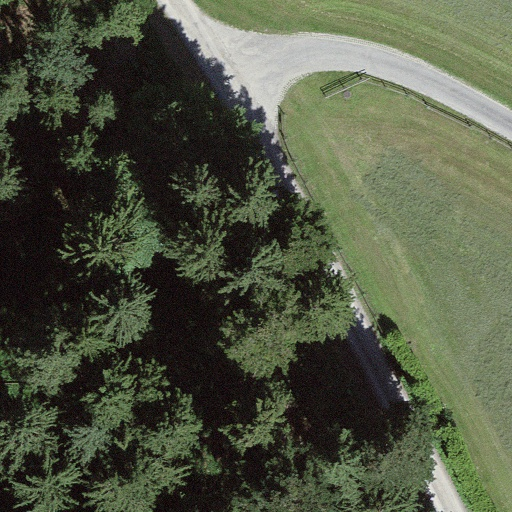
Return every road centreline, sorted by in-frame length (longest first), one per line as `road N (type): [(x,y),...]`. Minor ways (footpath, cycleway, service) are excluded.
road 1 (track): [(175,0),(224,76),(436,511)]
road 2 (track): [(511,126),(400,69),(306,52),(224,76)]
